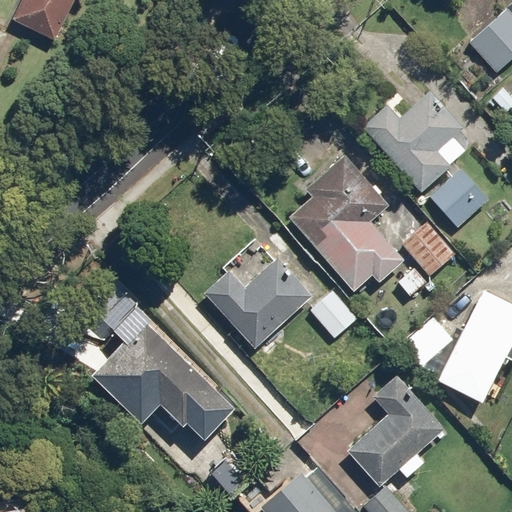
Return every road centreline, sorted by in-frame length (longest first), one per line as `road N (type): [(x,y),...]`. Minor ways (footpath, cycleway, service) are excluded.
road 1 (residential): [(0,257),(286,0)]
road 2 (unknown): [(76,191),(306,433)]
